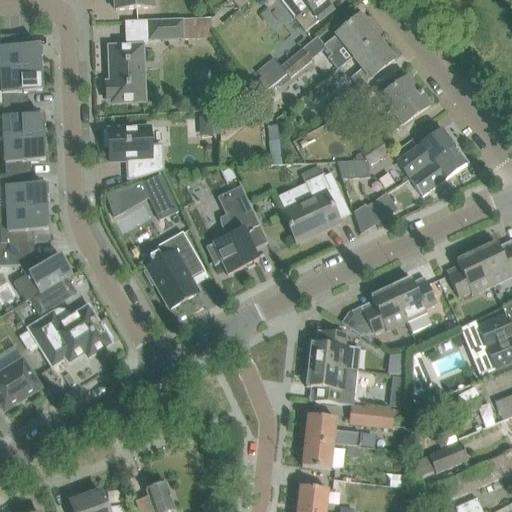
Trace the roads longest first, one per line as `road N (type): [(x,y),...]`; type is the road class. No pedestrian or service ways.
road 1 (residential): [(0,8),(52,8),(65,20),(79,225),(158,368)]
road 2 (residential): [(226,331),(511,202)]
road 3 (residential): [(511,161),(382,0)]
road 4 (residential): [(258,511),(262,395),(226,331)]
road 5 (residential): [(0,469),(158,368)]
